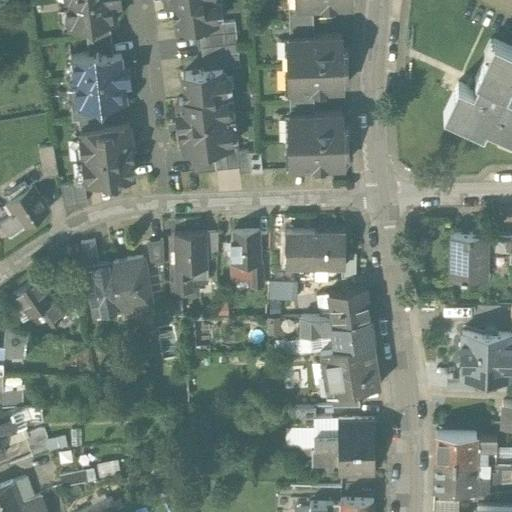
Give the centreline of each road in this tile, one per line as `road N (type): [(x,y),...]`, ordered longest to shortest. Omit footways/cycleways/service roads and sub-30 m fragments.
road 1 (residential): [(0,278),(70,229),(135,206),(378,198)]
road 2 (residential): [(378,198),(407,408),(408,511)]
road 3 (residential): [(378,198),(374,111),(383,0)]
road 4 (residential): [(142,0),(160,168)]
road 5 (residential): [(511,196),(378,198)]
